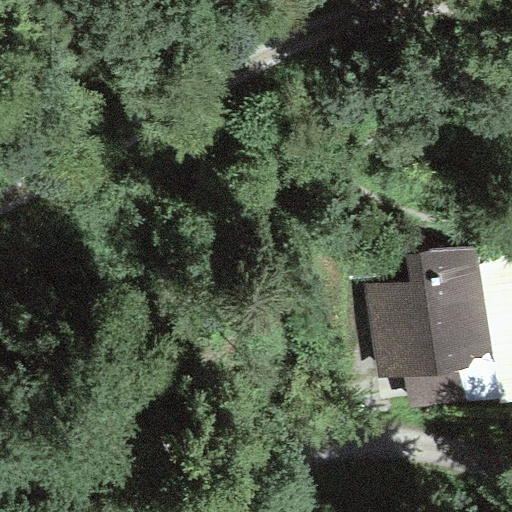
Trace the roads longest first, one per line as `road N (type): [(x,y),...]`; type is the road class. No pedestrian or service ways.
road 1 (track): [(0,204),(318,17),(426,0)]
road 2 (track): [(511,472),(407,446),(308,452),(192,511)]
